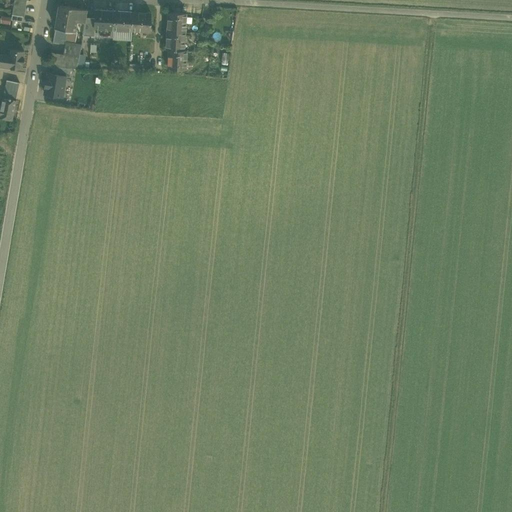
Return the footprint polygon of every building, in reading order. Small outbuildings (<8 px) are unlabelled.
[(55,27),(75,31),(75,30),(77,20),(85,22),(86,17),(87,10),(59,5),(55,27)] [(113,30),(113,29),(114,11),(95,10),(95,18),(94,28),(97,29),(113,30)] [(113,29),(131,30),(132,12),(114,11),(113,29)] [(151,13),(132,12),(131,30),(140,31),(146,31),(150,31),(151,13)] [(168,12),(167,31),(185,32),(186,13),(168,12)] [(94,36),(94,28),(95,18),(86,17),(85,22),(83,35),(94,36)] [(53,40),(68,43),(75,44),(77,30),(75,30),(75,31),(55,27),(53,40)] [(113,30),(113,35),(113,37),(113,38),(130,39),(131,30),(113,29),(113,30)] [(166,49),(168,49),(184,50),(185,32),(167,31),(166,49)] [(81,45),(75,44),(68,43),(66,54),(51,52),(48,67),(52,67),(71,68),(77,68),(81,45)] [(0,69),(5,70),(6,66),(21,68),(24,51),(9,49),(8,55),(0,54),(0,69)] [(186,50),(184,50),(168,49),(167,68),(185,69),(186,50)] [(52,67),(52,73),(65,75),(65,76),(69,77),(71,68),(52,67)] [(46,87),(44,93),(61,96),(65,76),(65,75),(52,73),(48,72),(47,80),(46,79),(44,86),(46,87)] [(2,98),(16,100),(19,83),(6,80),(2,98)] [(2,98),(1,105),(0,110),(0,117),(12,120),(16,100),(2,98)]
